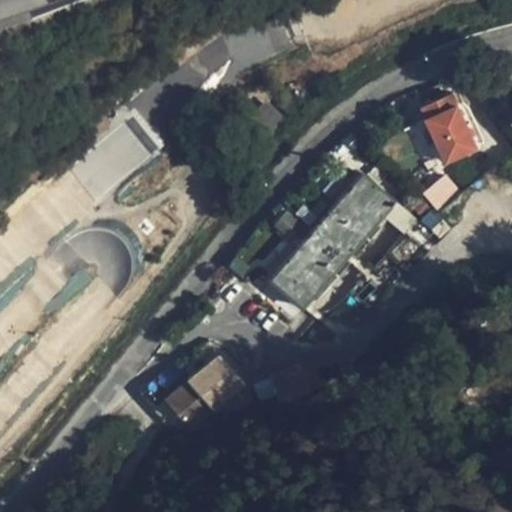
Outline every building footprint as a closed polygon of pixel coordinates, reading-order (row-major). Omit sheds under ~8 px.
[(451,92),(421,106),(426,118),(456,104),(451,92)] [(456,104),(426,118),(446,160),(476,146),(456,104)] [(195,166),(186,159),(172,178),(182,185),(195,166)] [(382,215),(394,200),(362,173),(271,278),(302,305),(382,215)] [(416,219),(394,200),(382,215),(404,233),(416,219)] [(245,388),(220,358),(167,401),(186,425),(210,406),(215,412),(245,388)]
